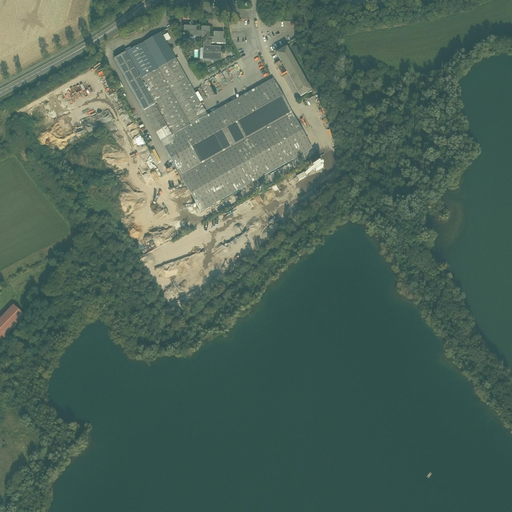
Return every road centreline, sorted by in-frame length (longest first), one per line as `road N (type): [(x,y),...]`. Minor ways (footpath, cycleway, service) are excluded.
road 1 (secondary): [(0,93),(153,0)]
road 2 (track): [(107,56),(8,118),(0,131)]
